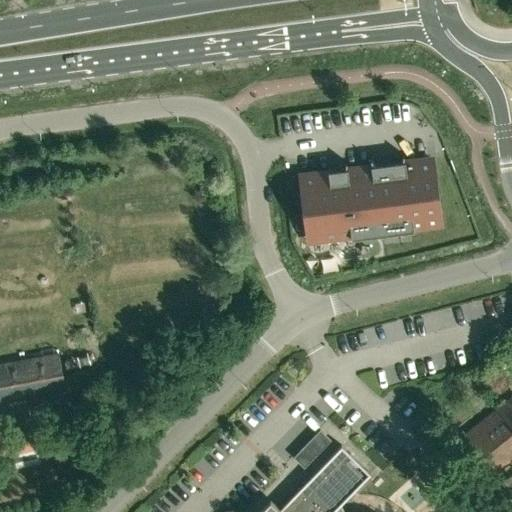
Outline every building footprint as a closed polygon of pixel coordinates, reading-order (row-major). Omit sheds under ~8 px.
[(328,171),(301,175),(310,239),(351,234),(351,236),(414,228),(413,226),(439,222),(431,158),(405,161),(405,159),(371,163),(371,166),(348,169),(348,166),(328,169),(328,171)] [(167,316),(171,334),(209,327),(206,309),(167,316)] [(0,363),(0,400),(65,388),(64,382),(58,352),(0,363)] [(464,394),(439,415),(450,429),(476,408),(464,394)] [(511,395),(466,432),(497,470),(511,458),(511,395)] [(80,404),(54,409),(57,423),(82,418),(80,404)] [(111,431),(107,417),(96,420),(100,434),(111,431)] [(32,429),(0,435),(0,453),(6,452),(9,468),(39,462),(36,446),(32,429)] [(314,434),(299,449),(310,460),(325,445),(314,434)] [(366,511),(362,511),(359,511),(345,511),(340,502),(366,475),(350,460),(354,456),(341,444),(298,488),(279,507),(270,498),(256,511),(366,511)]
